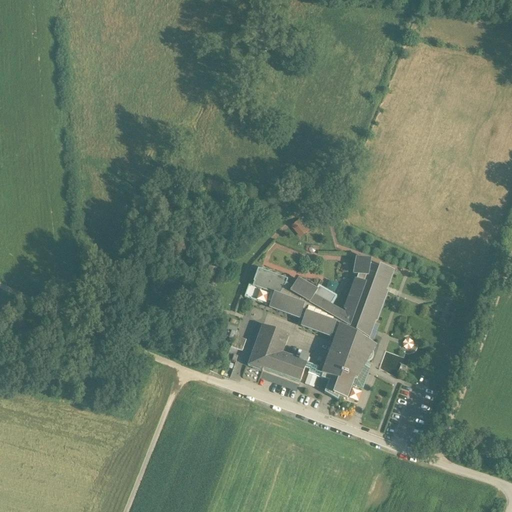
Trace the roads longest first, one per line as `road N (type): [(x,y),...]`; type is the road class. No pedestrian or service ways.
road 1 (unclassified): [(196,377),(511,492)]
road 2 (track): [(196,377),(0,289)]
road 3 (track): [(445,469),(511,289)]
road 4 (track): [(127,511),(183,371)]
